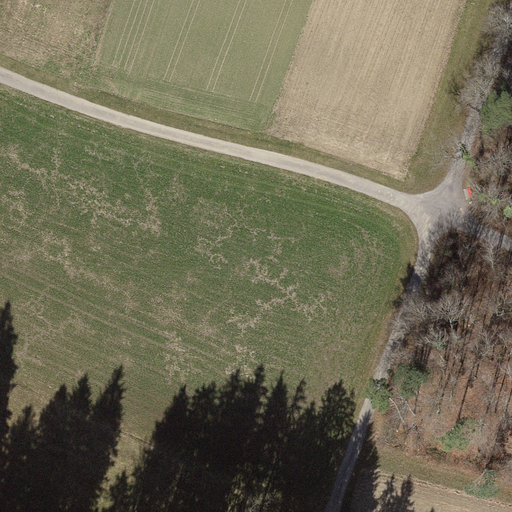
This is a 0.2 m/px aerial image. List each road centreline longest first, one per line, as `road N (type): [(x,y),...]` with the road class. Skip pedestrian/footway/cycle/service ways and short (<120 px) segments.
road 1 (track): [(0,75),(441,214)]
road 2 (track): [(441,214),(332,511)]
road 3 (track): [(511,19),(441,214)]
